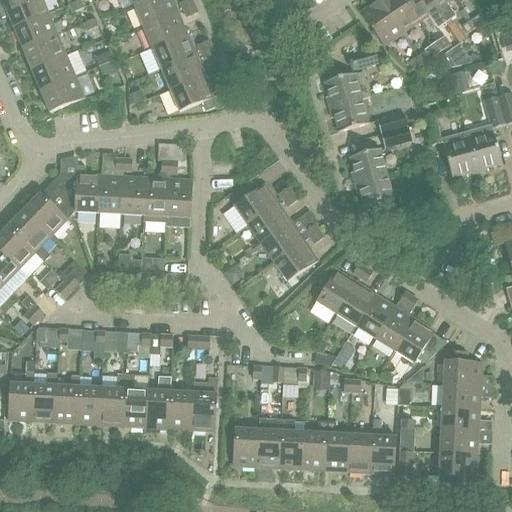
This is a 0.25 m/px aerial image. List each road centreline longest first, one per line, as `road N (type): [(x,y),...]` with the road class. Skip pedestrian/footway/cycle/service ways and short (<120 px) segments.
road 1 (residential): [(204,287),(97,282),(80,317),(222,324)]
road 2 (residential): [(410,284),(349,243),(260,114)]
road 3 (residential): [(36,162),(53,147),(203,129)]
road 4 (residential): [(203,129),(204,287)]
road 5 (residential): [(505,380),(503,341),(410,284)]
road 6 (residential): [(410,284),(463,216),(511,203)]
